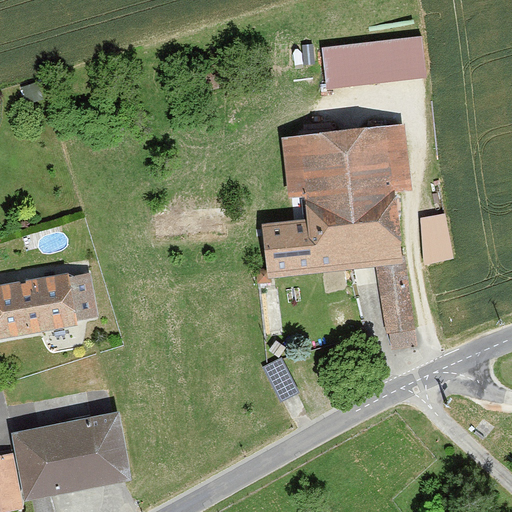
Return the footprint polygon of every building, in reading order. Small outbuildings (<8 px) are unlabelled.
[(312,48),(317,91),(427,78),(421,35),(312,48)] [(35,79),(14,86),(20,106),(42,99),(35,79)] [(268,228),(273,275),(377,265),(390,328),(411,326),(400,262),(393,183),(408,182),(401,130),(287,141),(292,192),(308,192),(312,222),(268,228)] [(156,234),(187,234),(187,209),(156,210),(156,234)] [(188,209),(188,234),(228,233),(227,209),(188,209)] [(453,258),(444,215),(421,219),(425,265),(453,258)] [(0,280),(0,326),(83,309),(74,265),(0,280)] [(260,364),(275,400),(295,392),(280,356),(260,364)] [(0,426),(0,436),(2,446),(10,493),(118,475),(107,409),(0,426)] [(0,445),(0,505),(11,504),(10,493),(2,446),(0,445)]
